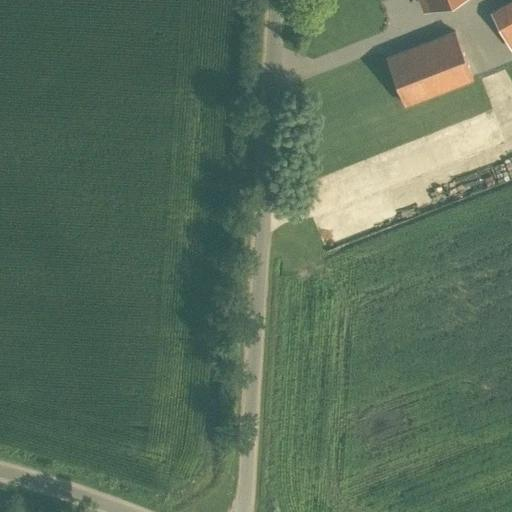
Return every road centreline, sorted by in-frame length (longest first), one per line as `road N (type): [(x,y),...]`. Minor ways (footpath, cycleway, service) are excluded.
road 1 (unclassified): [(242,511),(274,0)]
road 2 (unclassified): [(127,511),(0,472)]
